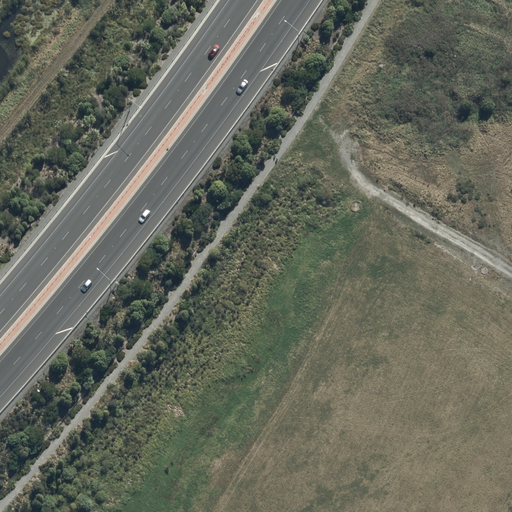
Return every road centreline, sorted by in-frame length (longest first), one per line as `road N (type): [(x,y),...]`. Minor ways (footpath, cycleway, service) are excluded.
road 1 (motorway): [(295,0),(124,232),(0,378)]
road 2 (motorway): [(0,314),(129,157),(242,0)]
road 3 (residential): [(511,286),(364,194)]
road 4 (track): [(0,134),(106,0)]
